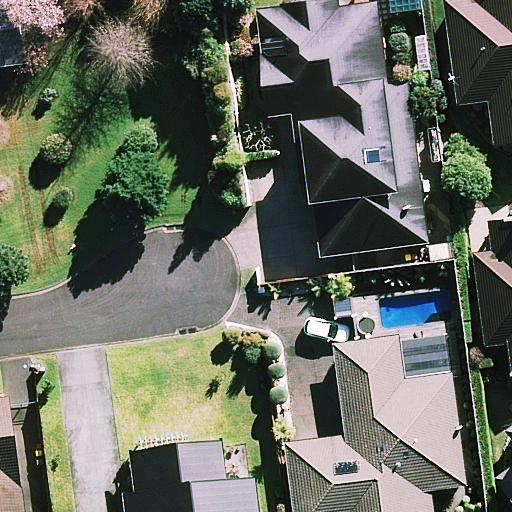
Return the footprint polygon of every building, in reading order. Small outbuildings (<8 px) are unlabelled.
[(0,0),(0,68),(29,65),(21,0),(0,0)] [(391,86),(380,0),(293,0),(258,5),(273,116),(298,113),(309,199),(319,198),(326,257),(432,243),(412,83),(391,86)] [(511,0),(470,0),(450,3),(465,104),(496,100),(502,138),(511,136),(511,0)] [(511,219),(497,222),(501,251),(481,254),(494,346),(511,343),(511,219)] [(470,485),(450,299),(402,304),(406,337),(340,344),(350,437),(290,444),(297,511),(437,511),(435,489),(470,485)] [(0,511),(24,511),(10,405),(0,405),(0,511)] [(253,511),(245,444),(132,458),(136,494),(126,495),(128,511),(253,511)] [(511,469),(502,477),(511,490),(511,469)]
